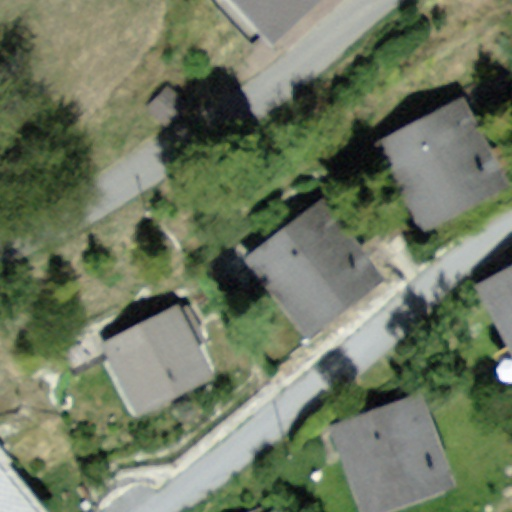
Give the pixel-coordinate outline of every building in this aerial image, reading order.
[(318,0),(236,0),(271,41),(318,0)] [(178,73),(155,95),(176,117),(198,95),(178,73)] [(508,195),(462,105),(374,149),(420,239),(508,195)] [(393,271),(329,192),(244,260),(308,339),(393,271)] [(511,264),(474,285),(511,353),(511,264)] [(218,379),(183,307),(104,346),(140,418),(218,379)] [(423,390),(330,423),(362,511),(380,511),(457,485),(423,390)] [(0,511),(43,511),(0,457),(0,511)]
